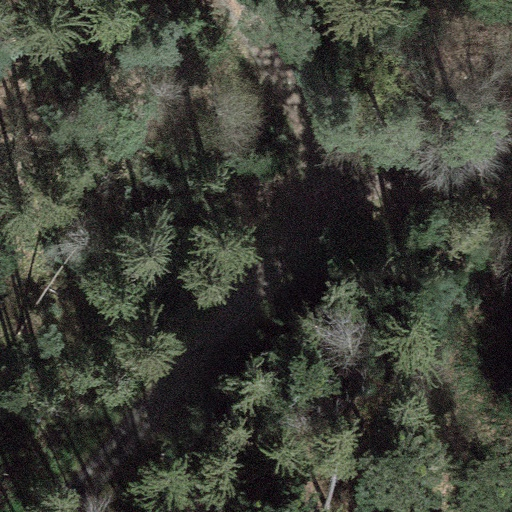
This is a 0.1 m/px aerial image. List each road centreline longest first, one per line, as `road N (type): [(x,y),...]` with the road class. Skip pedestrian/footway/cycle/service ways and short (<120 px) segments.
road 1 (track): [(59,511),(308,209),(356,179),(511,164)]
road 2 (track): [(241,0),(296,70),(356,179)]
